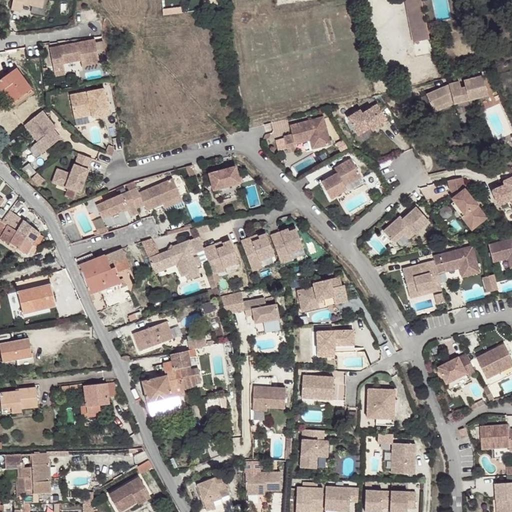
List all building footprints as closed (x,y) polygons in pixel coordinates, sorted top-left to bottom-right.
[(43,0),(13,0),(11,10),(21,12),(23,4),(42,8),(43,0)] [(421,0),(404,0),(413,42),(429,39),(421,0)] [(95,39),(50,48),(53,66),(63,64),(81,60),(82,66),(99,63),(95,39)] [(16,68),(0,79),(0,91),(3,89),(12,102),(31,89),(16,68)] [(432,109),(453,100),(454,104),(468,100),(473,99),(488,95),(483,75),(463,80),(465,86),(460,88),(459,81),(451,84),(452,88),(447,90),(445,86),(426,94),(426,95),(432,109)] [(70,95),(74,115),(91,111),(92,115),(92,117),(109,114),(104,88),(70,95)] [(3,89),(0,91),(0,92),(9,105),(12,102),(3,89)] [(31,89),(12,102),(16,106),(34,93),(31,89)] [(432,109),(426,95),(421,98),(426,111),(432,109)] [(453,100),(432,109),(434,112),(454,104),(453,100)] [(360,110),(347,118),(357,135),(370,128),(372,131),(381,126),(380,124),(387,119),(378,104),(362,113),(360,110)] [(42,111),(24,125),(37,142),(33,145),(40,154),(61,138),(53,129),(52,129),(50,126),(53,124),(42,111)] [(323,117),(290,125),(292,134),(284,136),(288,153),(297,150),(295,144),(315,139),(317,148),(331,144),(323,117)] [(315,139),(309,141),(311,149),(317,148),(315,139)] [(108,145),(105,152),(112,155),(114,150),(114,147),(108,145)] [(92,158),(79,153),(74,165),(74,164),(70,174),(57,169),(52,182),(80,193),(88,170),(87,170),(92,158)] [(334,168),(335,169),(337,168),(339,172),(337,173),(321,182),(330,199),(347,189),(344,185),(361,176),(351,159),(334,168)] [(29,163),(21,169),(29,177),(36,172),(29,163)] [(192,165),(186,167),(190,176),(196,174),(192,165)] [(235,166),(209,174),(213,190),(240,183),(238,175),(235,166)] [(37,173),(31,179),(39,186),(44,180),(37,173)] [(461,177),(448,180),(449,190),(454,196),(456,199),(453,201),(469,221),(482,212),(463,188),(461,177)] [(511,177),(503,181),(504,185),(492,190),(498,205),(511,199),(511,201),(511,177)] [(118,196),(96,205),(102,219),(127,208),(131,216),(138,213),(136,208),(144,205),(147,211),(163,204),(180,196),(173,178),(139,193),(136,188),(129,191),(124,193),(118,196)] [(133,181),(126,184),(129,191),(136,188),(133,181)] [(116,190),(118,196),(124,193),(122,187),(116,190)] [(180,196),(163,204),(167,213),(184,205),(180,196)] [(469,221),(453,201),(450,203),(471,230),(486,217),(482,212),(469,221)] [(398,218),(383,231),(393,243),(404,233),(408,239),(414,233),(415,234),(429,222),(416,207),(402,219),(401,220),(398,218)] [(3,221),(0,225),(0,237),(1,238),(15,214),(12,212),(7,220),(4,219),(3,222),(3,221)] [(15,214),(1,238),(0,238),(10,244),(9,245),(15,250),(17,247),(27,254),(29,251),(34,254),(38,247),(42,238),(38,235),(40,232),(24,220),(15,214)] [(208,224),(196,227),(196,230),(198,235),(210,230),(208,224)] [(193,228),(192,225),(167,231),(168,235),(193,228)] [(97,232),(94,232),(95,236),(108,232),(106,227),(96,230),(97,232)] [(288,229),(270,235),(281,263),(291,260),(289,253),(303,248),(296,229),(289,232),(288,229)] [(199,237),(198,235),(196,230),(191,232),(193,239),(199,237)] [(259,236),(241,243),(252,271),(262,267),(260,260),(274,255),(266,233),(259,236)] [(241,241),(241,243),(259,236),(258,234),(241,241)] [(203,248),(199,237),(193,239),(174,246),(172,249),(159,254),(149,258),(154,273),(165,269),(164,265),(172,262),(177,265),(181,276),(185,275),(189,273),(191,279),(200,275),(196,266),(201,264),(197,253),(204,250),(203,248)] [(511,238),(488,245),(493,262),(507,258),(511,256),(511,238)] [(156,246),(151,239),(141,242),(149,258),(159,254),(156,246)] [(216,245),(204,250),(213,275),(225,270),(224,267),(238,262),(230,240),(223,243),(222,243),(223,246),(217,248),(216,245)] [(222,241),(203,248),(204,250),(216,245),(217,248),(223,246),(222,243),(223,243),(222,241)] [(472,246),(432,256),(434,261),(437,274),(445,272),(444,268),(458,265),(459,268),(461,277),(479,272),(472,246)] [(122,249),(78,266),(92,300),(95,299),(93,293),(121,282),(120,279),(117,273),(130,268),(122,249)] [(437,274),(434,261),(402,269),(407,289),(416,286),(417,292),(440,286),(437,274)] [(212,274),(208,276),(212,288),(216,286),(212,274)] [(497,289),(494,274),(482,277),(486,292),(497,289)] [(314,287),(297,291),(300,305),(317,301),(317,300),(321,299),(333,296),(335,304),(348,301),(344,285),(342,286),(340,277),(313,283),(314,287)] [(51,284),(18,291),(23,314),(56,306),(51,284)] [(441,289),(440,286),(417,292),(416,286),(407,289),(410,298),(441,289)] [(226,314),(245,311),(243,301),(241,292),(222,296),(226,314)] [(445,302),(442,292),(434,295),(436,305),(445,302)] [(264,297),(243,301),(245,311),(252,309),(253,315),(255,323),(279,319),(276,304),(266,306),(264,297)] [(317,301),(300,305),(302,312),(319,308),(318,303),(317,301)] [(57,309),(56,306),(23,314),(24,318),(51,312),(50,310),(57,309)] [(140,312),(129,316),(130,320),(142,316),(140,312)] [(166,321),(133,334),(139,351),(173,338),(166,321)] [(353,330),(317,331),(318,350),(330,350),(330,345),(334,345),(354,345),(353,330)] [(32,356),(29,338),(0,343),(0,358),(2,359),(2,362),(16,359),(32,356)] [(188,341),(190,350),(194,349),(203,347),(202,338),(188,341)] [(504,344),(477,357),(490,385),(498,381),(495,374),(511,366),(511,360),(505,346),(504,344)] [(330,350),(318,350),(318,356),(335,356),(334,345),(330,345),(330,350)] [(511,353),(508,345),(505,346),(511,360),(511,366),(495,374),(498,381),(511,374),(511,353)] [(190,350),(171,354),(172,362),(173,361),(175,369),(179,368),(183,387),(194,386),(194,383),(200,382),(194,349),(190,350)] [(470,361),(466,354),(460,357),(464,364),(470,361)] [(16,359),(18,366),(34,363),(33,356),(32,356),(16,359)] [(464,364),(460,357),(439,367),(448,384),(468,373),(469,376),(476,373),(470,361),(464,364)] [(172,362),(163,364),(166,375),(142,381),(147,402),(178,396),(184,394),(183,387),(179,368),(175,369),(173,361),(172,362)] [(334,377),(303,375),(302,395),(317,396),(316,399),(332,400),(334,377)] [(344,402),(344,378),(334,378),(334,402),(344,402)] [(86,403),(86,406),(99,405),(108,404),(108,396),(116,396),(114,382),(84,385),(85,397),(81,397),(82,399),(80,399),(81,404),(86,403)] [(0,393),(2,407),(11,406),(12,413),(22,412),(22,408),(38,406),(36,387),(19,389),(19,391),(0,393)] [(266,387),(253,387),(252,410),(267,411),(267,407),(285,408),(286,388),(270,388),(266,387)] [(484,389),(490,402),(494,400),(488,387),(484,389)] [(394,390),(368,389),(367,418),(376,418),(393,419),(394,390)] [(178,396),(147,402),(150,415),(181,408),(178,396)] [(225,396),(220,397),(225,420),(229,419),(225,396)] [(473,410),(483,406),(480,401),(471,406),(473,410)] [(99,405),(86,406),(87,413),(88,412),(88,414),(99,413),(99,411),(100,411),(99,405)] [(508,424),(480,427),(482,449),(510,447),(510,451),(511,450),(511,429),(509,429),(508,424)] [(324,431),(303,430),(300,468),(314,468),(315,456),(317,456),(327,457),(328,441),(323,440),(324,431)] [(393,434),(378,433),(377,442),(392,443),(393,434)] [(415,444),(392,443),(391,473),(414,474),(415,444)] [(31,453),(0,454),(0,468),(17,468),(18,478),(18,486),(31,485),(31,467),(31,464),(31,453)] [(32,464),(34,493),(51,492),(49,464),(47,464),(47,457),(47,453),(31,453),(31,464),(32,464)] [(148,460),(137,467),(140,473),(152,466),(148,460)] [(280,472),(245,473),(246,495),(259,494),(261,492),(261,491),(281,490),(280,472)] [(206,481),(197,484),(207,510),(215,508),(212,501),(211,498),(220,494),(219,490),(226,488),(221,475),(213,478),(214,482),(207,484),(206,481)] [(109,494),(119,511),(137,501),(135,499),(148,492),(139,477),(109,494)] [(15,478),(15,499),(18,497),(28,491),(31,490),(31,485),(18,486),(18,478),(15,478)] [(511,511),(511,482),(496,484),(497,500),(501,500),(501,511),(511,511)] [(323,488),(297,487),(296,511),(308,511),(308,510),(322,511),(323,488)] [(358,488),(325,487),(324,510),(349,511),(350,502),(357,502),(358,488)] [(229,495),(226,488),(219,490),(220,494),(211,498),(212,501),(229,495)] [(390,508),(391,491),(365,490),(365,511),(372,511),(381,511),(382,507),(390,508)] [(391,491),(390,508),(389,511),(406,511),(407,508),(415,508),(415,492),(391,491)] [(151,497),(148,492),(135,499),(137,501),(138,504),(151,497)] [(84,509),(83,511),(93,511),(93,504),(84,503),(84,509)]
